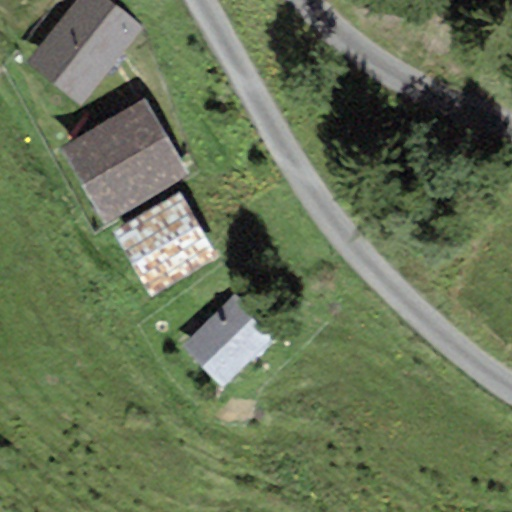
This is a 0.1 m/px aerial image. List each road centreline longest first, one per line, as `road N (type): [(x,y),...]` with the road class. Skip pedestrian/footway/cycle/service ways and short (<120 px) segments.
road 1 (unclassified): [(189,0),(346,255),(465,374),(511,399)]
road 2 (track): [(292,0),(405,104),(511,145)]
